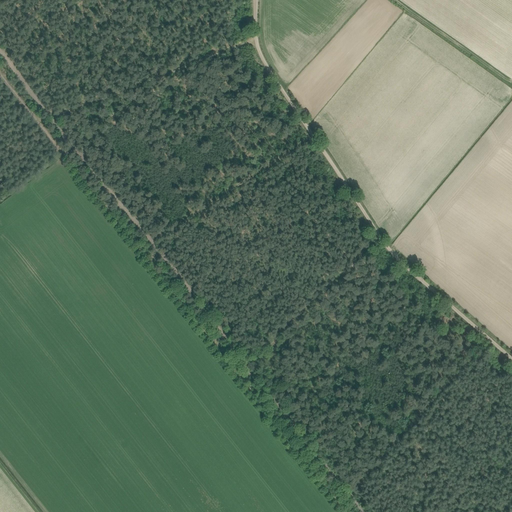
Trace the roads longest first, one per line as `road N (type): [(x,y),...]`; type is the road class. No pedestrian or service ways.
road 1 (track): [(53,117),(255,39),(385,246),(511,358)]
road 2 (track): [(0,49),(364,511)]
road 3 (track): [(0,78),(343,511)]
road 4 (track): [(347,491),(486,335)]
road 5 (track): [(148,238),(310,131)]
road 6 (track): [(244,358),(375,230)]
